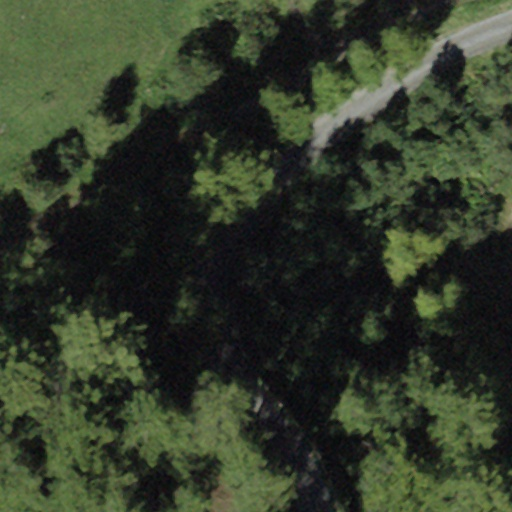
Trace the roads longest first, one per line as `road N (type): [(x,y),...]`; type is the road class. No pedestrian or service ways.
road 1 (track): [(308,511),(233,294),(280,204),(401,104),(511,56)]
road 2 (track): [(0,205),(419,0)]
